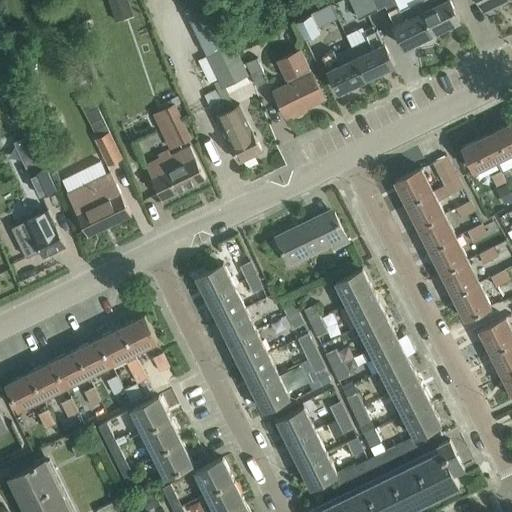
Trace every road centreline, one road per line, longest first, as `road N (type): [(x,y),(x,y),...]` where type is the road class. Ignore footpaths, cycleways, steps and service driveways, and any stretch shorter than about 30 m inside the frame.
road 1 (residential): [(511,482),(349,155)]
road 2 (residential): [(284,511),(156,248)]
road 3 (tertiary): [(156,248),(349,155)]
road 4 (tertiary): [(349,155),(511,77)]
road 5 (tertiary): [(0,328),(156,248)]
